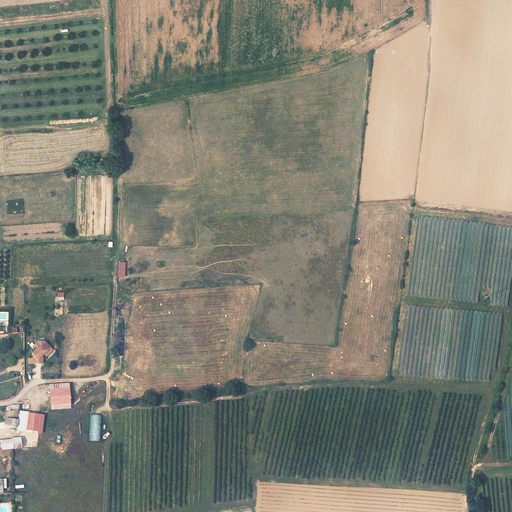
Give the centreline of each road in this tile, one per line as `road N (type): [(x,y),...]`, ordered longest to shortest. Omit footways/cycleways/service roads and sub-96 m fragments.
road 1 (track): [(490,394),(350,385),(144,409),(108,405),(123,173),(117,108)]
road 2 (track): [(475,511),(473,471),(511,280)]
